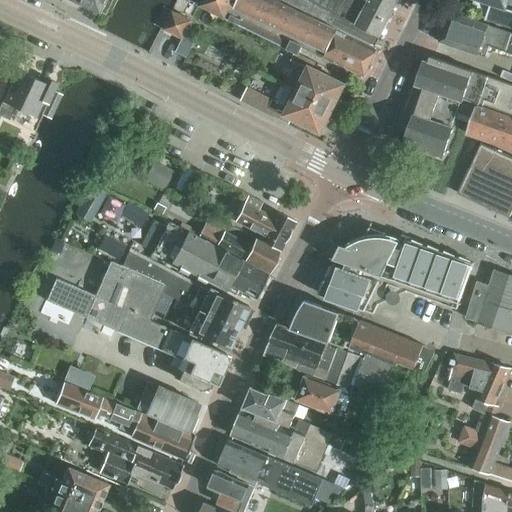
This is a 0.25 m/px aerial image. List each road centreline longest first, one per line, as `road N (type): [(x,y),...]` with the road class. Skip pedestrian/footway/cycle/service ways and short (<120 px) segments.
road 1 (residential): [(342,171),(0,6)]
road 2 (residential): [(180,511),(246,352),(342,171)]
road 3 (residential): [(342,171),(424,0)]
road 4 (unclassified): [(342,171),(511,240)]
